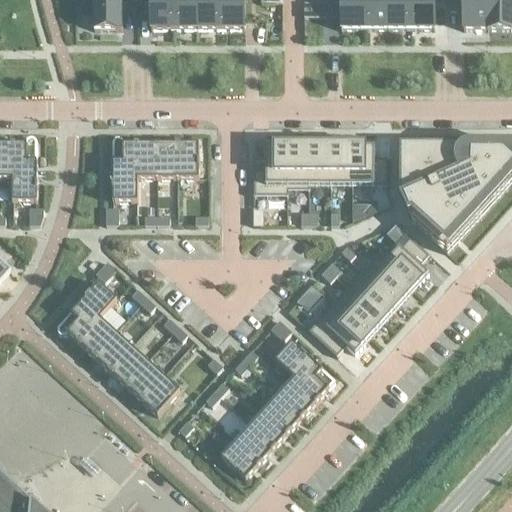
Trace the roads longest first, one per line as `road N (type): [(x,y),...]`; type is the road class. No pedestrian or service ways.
road 1 (residential): [(258,511),(511,247)]
road 2 (residential): [(234,113),(511,121)]
road 3 (residential): [(0,112),(234,113)]
road 4 (residential): [(230,269),(275,269),(226,320),(175,270)]
road 5 (residential): [(230,269),(234,113)]
